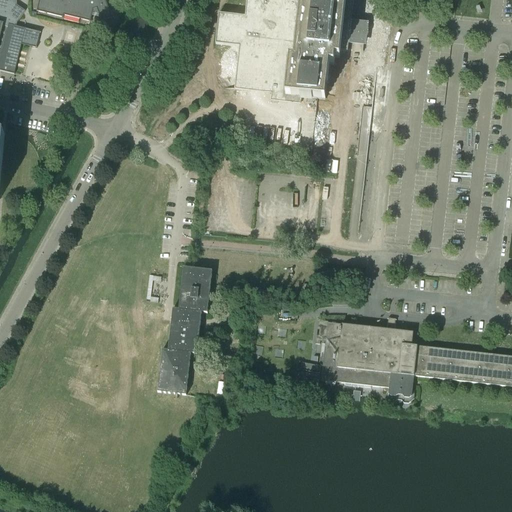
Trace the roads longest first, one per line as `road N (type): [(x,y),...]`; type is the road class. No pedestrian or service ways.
road 1 (unclassified): [(0,339),(114,130)]
road 2 (residential): [(167,315),(182,177),(114,130)]
road 3 (unclassified): [(114,130),(179,0)]
